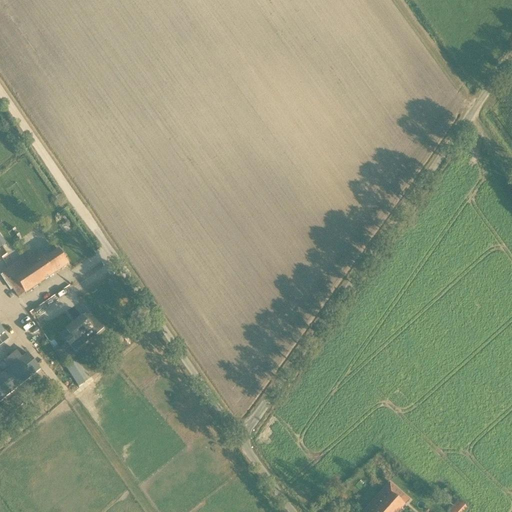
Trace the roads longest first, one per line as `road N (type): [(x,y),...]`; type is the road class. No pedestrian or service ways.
road 1 (unclassified): [(238,438),(511,52)]
road 2 (unclassified): [(238,438),(90,222)]
road 3 (track): [(90,222),(0,91)]
